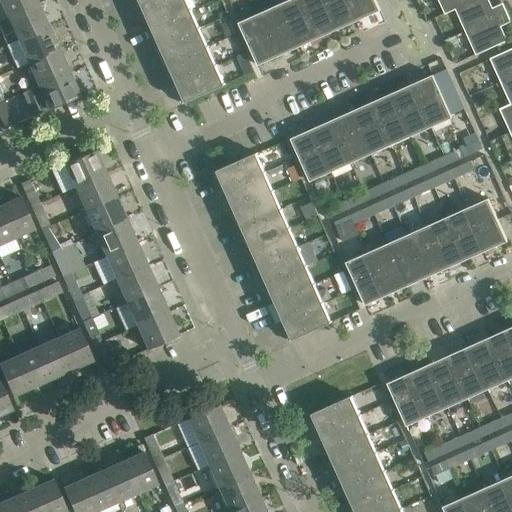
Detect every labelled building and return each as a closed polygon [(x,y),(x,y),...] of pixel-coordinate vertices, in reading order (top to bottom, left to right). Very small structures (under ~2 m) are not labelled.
[(36,0),(0,0),(7,17),(38,2),(36,0)] [(162,0),(130,0),(136,12),(162,0)] [(192,9),(188,0),(162,0),(136,12),(144,31),(192,9)] [(288,0),(280,4),(299,47),(319,38),(301,0),(288,0)] [(326,0),(301,0),(319,38),(339,29),(326,0)] [(326,0),(339,29),(359,20),(350,0),(326,0)] [(375,0),(350,0),(359,20),(380,11),(375,0)] [(438,0),(444,14),(455,10),(455,9),(473,0),(438,0)] [(473,0),(455,9),(455,10),(465,31),(507,12),(503,3),(492,8),(488,0),(473,0)] [(38,2),(7,17),(17,40),(48,26),(38,2)] [(280,4),(259,13),(279,56),(299,47),(280,4)] [(201,28),(192,9),(144,31),(153,49),(201,28)] [(507,12),(465,31),(476,55),(507,41),(500,27),(511,22),(507,12)] [(239,23),(258,66),(279,56),(259,13),(239,23)] [(48,26),(17,40),(28,63),(59,49),(48,26)] [(209,47),(201,28),(153,49),(161,68),(209,47)] [(217,65),(209,47),(161,68),(169,87),(217,65)] [(511,48),(490,59),(500,82),(511,76),(511,48)] [(38,86),(69,72),(59,49),(28,63),(38,86)] [(226,84),(217,65),(169,87),(178,106),(226,84)] [(69,72),(38,86),(24,92),(34,116),(80,96),(69,72)] [(412,84),(432,127),(452,118),(433,75),(412,84)] [(511,76),(500,82),(510,104),(511,105),(511,103),(511,76)] [(412,136),(432,127),(412,84),(392,93),(412,136)] [(392,93),(372,102),(391,145),(412,136),(392,93)] [(371,154),(391,145),(372,102),(352,111),(371,154)] [(499,109),(510,132),(511,131),(511,103),(511,105),(510,104),(499,109)] [(0,117),(5,129),(13,125),(6,107),(0,109),(0,117)] [(352,111),(332,120),(351,163),(371,154),(352,111)] [(331,172),(351,163),(332,120),(312,129),(331,172)] [(310,182),(331,172),(312,129),(291,139),(310,182)] [(479,140),(467,146),(464,147),(460,149),(464,157),(469,155),(482,149),(479,140)] [(460,149),(445,156),(448,164),(464,157),(460,149)] [(64,164),(75,187),(106,173),(96,150),(64,164)] [(218,193),(266,172),(257,152),(209,174),(218,193)] [(448,164),(445,156),(428,163),(432,172),(448,164)] [(471,161),(455,168),(458,177),(475,169),(471,161)] [(408,182),(424,175),(420,167),(404,174),(408,182)] [(274,191),(266,172),(218,193),(226,212),(274,191)] [(447,172),(431,179),(434,187),(450,180),(447,172)] [(116,196),(106,173),(75,187),(85,210),(116,196)] [(392,190),(408,182),(404,174),(388,181),(392,190)] [(431,179),(414,186),(418,195),(434,187),(431,179)] [(37,198),(29,180),(21,184),(29,202),(37,198)] [(368,200),(384,193),(380,185),(364,192),(368,200)] [(406,190),(390,197),(394,205),(410,198),(406,190)] [(235,231),(283,209),(274,191),(226,212),(235,231)] [(352,208),(368,200),(364,192),(348,199),(352,208)] [(85,210),(96,233),(127,219),(116,196),(85,210)] [(0,205),(0,206),(14,238),(34,229),(20,197),(0,205)] [(378,213),(394,205),(390,197),(374,204),(378,213)] [(488,198),(468,208),(487,251),(508,241),(488,198)] [(327,219),(344,211),(340,203),(324,210),(327,219)] [(0,206),(0,257),(19,249),(14,238),(0,206)] [(366,208),(350,215),(354,224),(370,216),(366,208)] [(468,208),(447,217),(467,260),(487,251),(468,208)] [(42,230),(50,226),(42,209),(34,213),(42,230)] [(243,249),(291,228),(283,209),(235,231),(243,249)] [(350,215),(334,222),(343,242),(359,235),(354,224),(350,215)] [(467,260),(447,217),(427,226),(447,269),(467,260)] [(127,219),(96,233),(106,256),(137,242),(127,219)] [(42,230),(49,247),(57,243),(50,226),(42,230)] [(427,226),(407,235),(426,278),(447,269),(427,226)] [(299,247),(291,228),(243,249),(251,268),(299,247)] [(426,278),(407,235),(387,244),(406,287),(426,278)] [(106,256),(116,279),(147,265),(137,242),(106,256)] [(387,244),(367,253),(386,296),(406,287),(387,244)] [(308,266),(299,247),(251,268),(260,287),(308,266)] [(386,296),(367,253),(346,262),(365,305),(386,296)] [(55,259),(62,276),(71,272),(63,255),(55,259)] [(147,265),(116,279),(127,302),(158,289),(147,265)] [(316,284),(308,266),(260,287),(268,306),(316,284)] [(35,285),(48,279),(43,268),(30,274),(35,285)] [(62,276),(70,293),(78,289),(71,272),(62,276)] [(35,285),(30,274),(17,280),(22,290),(35,285)] [(347,279),(338,283),(343,295),(352,291),(347,279)] [(50,284),(38,290),(43,301),(55,295),(50,284)] [(324,303),(316,284),(268,306),(276,324),(324,303)] [(158,289),(127,302),(137,325),(168,312),(158,289)] [(29,307),(43,301),(38,290),(25,296),(29,307)] [(75,305),(83,322),(91,318),(84,301),(75,305)] [(11,302),(0,306),(0,312),(3,319),(16,313),(11,302)] [(333,322),(324,303),(276,324),(285,343),(333,322)] [(168,312),(137,325),(148,349),(178,335),(168,312)] [(83,322),(90,339),(99,335),(91,318),(83,322)] [(79,328),(59,337),(73,369),(93,360),(79,328)] [(508,380),(511,378),(511,335),(509,328),(489,337),(508,380)] [(59,337),(39,346),(53,378),(73,369),(59,337)] [(488,389),(508,380),(489,337),(468,346),(488,389)] [(39,346),(19,354),(33,387),(53,378),(39,346)] [(468,398),(488,389),(468,346),(448,355),(468,398)] [(96,351),(104,369),(112,365),(104,347),(96,351)] [(33,387),(19,354),(0,362),(0,366),(13,396),(33,387)] [(447,408),(468,398),(448,355),(428,365),(447,408)] [(427,417),(447,408),(428,365),(408,374),(427,417)] [(407,426),(427,417),(408,374),(387,383),(407,426)] [(0,414),(13,409),(0,381),(0,414)] [(308,415),(304,417),(313,436),(317,434),(361,414),(352,395),(308,415)] [(229,428),(218,404),(187,418),(198,442),(229,428)] [(317,434),(313,436),(321,454),(325,453),(369,433),(361,414),(317,434)] [(497,420),(481,427),(484,436),(501,429),(497,420)] [(468,443),(484,436),(481,427),(464,435),(468,443)] [(229,428),(198,442),(208,465),(239,451),(229,428)] [(325,453),(321,454),(330,473),(333,471),(378,451),(369,433),(325,453)] [(160,452),(152,434),(144,438),(151,455),(160,452)] [(503,434),(487,441),(491,450),(507,443),(503,434)] [(457,438),(440,446),(444,454),(460,447),(457,438)] [(475,457),(491,450),(487,441),(471,449),(475,457)] [(428,461),(444,454),(440,446),(424,453),(428,461)] [(123,460),(137,493),(157,484),(143,451),(123,460)] [(239,451),(208,465),(219,488),(250,474),(239,451)] [(333,471),(330,473),(338,492),(342,490),(386,470),(378,451),(333,471)] [(463,452),(447,459),(451,468),(467,461),(463,452)] [(434,475),(451,468),(447,459),(431,467),(434,475)] [(118,502),(137,493),(123,460),(103,469),(118,502)] [(157,468),(164,485),(173,481),(165,464),(157,468)] [(83,478),(98,510),(118,502),(103,469),(83,478)] [(342,490),(338,492),(346,510),(350,509),(394,489),(386,470),(342,490)] [(250,474),(219,488),(229,511),(260,497),(250,474)] [(74,511),(94,511),(98,510),(83,478),(63,487),(74,511)] [(52,479),(32,488),(43,511),(64,511),(67,511),(52,479)] [(511,511),(511,496),(504,479),(484,488),(494,511),(511,511)] [(180,498),(173,481),(164,485),(172,501),(180,498)] [(18,511),(43,511),(32,488),(12,497),(18,511)] [(494,511),(484,488),(464,497),(470,511),(494,511)] [(350,509),(346,510),(347,511),(392,511),(403,507),(394,489),(350,509)] [(0,511),(18,511),(12,497),(0,502),(0,511)] [(266,511),(260,497),(229,511),(266,511)] [(470,511),(464,497),(443,507),(445,511),(470,511)]
